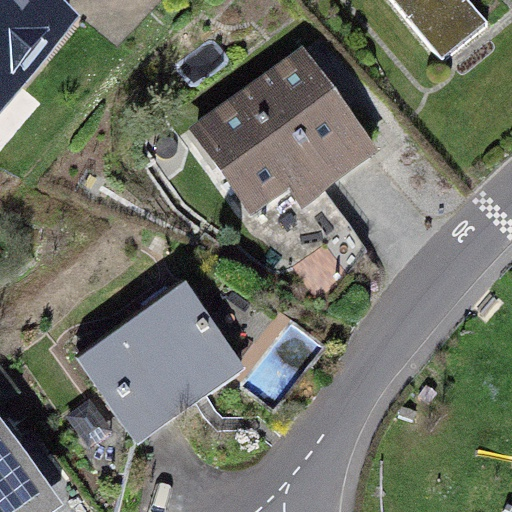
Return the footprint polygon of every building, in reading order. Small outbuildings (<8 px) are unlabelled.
[(0,0),(0,106),(77,12),(61,0),(0,0)] [(477,0),(395,0),(448,62),(484,31),(466,10),(477,0)] [(378,147),(303,44),(190,125),(252,210),(288,184),(302,203),(378,147)] [(138,442),(244,367),(184,282),(77,357),(138,442)] [(0,511),(44,511),(63,498),(0,412),(0,511)]
